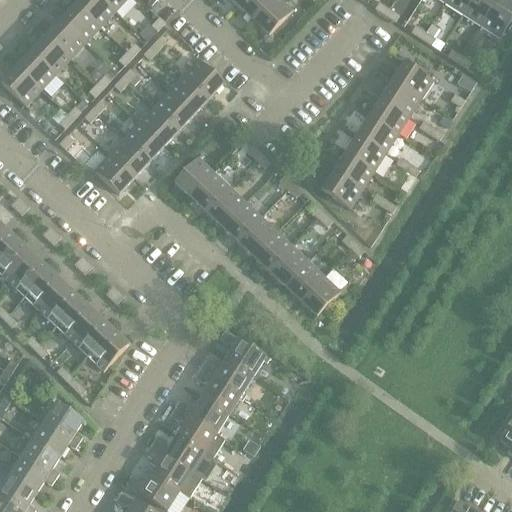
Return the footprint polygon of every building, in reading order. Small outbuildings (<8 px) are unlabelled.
[(116,15),(99,0),(83,0),(76,7),(101,31),(116,15)] [(130,0),(99,0),(116,15),(130,0)] [(246,0),(228,0),(238,9),(246,0)] [(276,0),(246,0),(238,9),(254,24),(276,0)] [(293,14),(278,0),(276,0),(254,24),(270,39),(293,14)] [(474,0),(449,0),(446,6),(464,17),(474,0)] [(500,1),(499,0),(474,0),(464,17),(482,29),(500,1)] [(511,23),(511,8),(500,1),(482,29),(501,41),(511,23)] [(390,13),(380,6),(376,13),(385,19),(390,13)] [(101,31),(76,7),(62,23),(86,47),(101,31)] [(400,19),(390,13),(385,19),(395,26),(400,19)] [(157,35),(166,26),(160,21),(152,29),(157,35)] [(86,47),(62,23),(47,39),(71,62),(86,47)] [(426,36),(416,30),(412,36),(422,43),(426,36)] [(436,42),(426,36),(422,43),(432,49),(436,42)] [(71,62),(47,39),(32,55),(57,78),(71,62)] [(152,49),(158,55),(166,46),(160,41),(152,49)] [(127,55),(133,61),(141,52),(135,46),(127,55)] [(144,58),(150,64),(158,55),(152,49),(144,58)] [(462,59),(452,53),(448,60),(458,66),(462,59)] [(57,78),(32,55),(17,70),(42,94),(57,78)] [(119,64),(125,70),(133,61),(127,55),(119,64)] [(472,66),(462,59),(458,66),(468,73),(472,66)] [(224,87),(199,63),(184,79),(209,103),(224,87)] [(421,103),(434,84),(405,65),(393,84),(421,103)] [(42,94),(17,70),(2,87),(26,110),(42,94)] [(123,80),(129,86),(130,85),(134,89),(141,82),(131,72),(123,80)] [(97,87),(103,93),(112,84),(105,78),(97,87)] [(209,103),(184,79),(169,95),(194,119),(209,103)] [(123,80),(115,89),(121,95),(129,86),(123,80)] [(421,103),(393,84),(381,102),(410,121),(421,103)] [(97,87),(90,95),(96,101),(103,93),(97,87)] [(456,97),(451,104),(462,111),(466,104),(470,98),(460,91),(456,97)] [(194,119),(169,95),(154,111),(179,134),(194,119)] [(410,121),(381,102),(369,120),(398,139),(410,121)] [(93,112),(99,118),(107,109),(101,104),(93,112)] [(82,115),(76,110),(68,118),(74,124),(82,115)] [(179,134),(154,111),(139,126),(164,150),(179,134)] [(85,121),(91,126),(99,118),(93,112),(85,121)] [(74,124),(68,118),(60,127),(65,132),(74,124)] [(398,139),(369,120),(358,139),(386,157),(398,139)] [(424,124),(420,131),(430,138),(434,131),(424,124)] [(222,130),(230,139),(236,133),(227,125),(222,130)] [(164,150),(139,126),(125,142),(150,166),(164,150)] [(430,138),(439,144),(444,138),(434,131),(430,138)] [(66,153),(74,144),(68,139),(60,147),(66,153)] [(386,157),(358,139),(346,157),(375,175),(386,157)] [(150,166),(125,142),(110,158),(135,181),(150,166)] [(262,158),(253,150),(248,155),(257,163),(262,158)] [(375,175),(346,157),(334,175),(363,193),(375,175)] [(135,181),(110,158),(94,174),(119,198),(135,181)] [(257,163),(265,172),(271,166),(262,158),(257,163)] [(215,176),(199,160),(175,186),(191,201),(215,176)] [(401,160),(396,167),(406,174),(411,167),(401,160)] [(406,174),(416,181),(421,174),(411,167),(406,174)] [(363,193),(334,175),(322,194),(351,212),(363,193)] [(231,191),(215,176),(191,201),(207,216),(231,191)] [(293,187),(285,179),(279,185),(288,193),(293,187)] [(302,195),(293,187),(288,193),(297,201),(302,195)] [(247,206),(231,191),(207,216),(223,231),(247,206)] [(377,197),(373,203),(383,210),(387,203),(377,197)] [(25,206),(19,201),(11,209),(17,214),(25,206)] [(383,210),(393,217),(397,210),(387,203),(383,210)] [(17,214),(22,219),(30,211),(25,206),(17,214)] [(262,220),(247,206),(223,231),(238,246),(262,220)] [(316,209),(311,214),(320,222),(325,217),(316,209)] [(320,222),(328,230),(334,225),(325,217),(320,222)] [(278,235),(262,220),(238,246),(254,260),(278,235)] [(0,263),(19,244),(3,229),(0,231),(0,263)] [(57,236),(51,230),(43,239),(49,244),(57,236)] [(294,250),(278,235),(254,260),(270,275),(294,250)] [(49,244),(54,249),(62,241),(57,236),(49,244)] [(356,246),(348,239),(343,244),(351,252),(356,246)] [(35,259),(19,244),(0,263),(0,276),(9,286),(35,259)] [(351,252),(360,260),(365,255),(356,246),(351,252)] [(309,265),(294,250),(270,275),(285,290),(309,265)] [(50,274),(35,259),(9,286),(25,301),(50,274)] [(88,265),(83,260),(75,268),(80,274),(88,265)] [(80,274),(85,279),(93,270),(88,265),(80,274)] [(325,280),(309,265),(285,290),(301,305),(325,280)] [(66,288),(50,274),(25,301),(41,315),(66,288)] [(341,295),(325,280),(301,305),(317,320),(341,295)] [(82,303),(66,288),(41,315),(57,330),(82,303)] [(120,295),(114,290),(106,298),(112,303),(120,295)] [(112,303),(117,308),(125,300),(120,295),(112,303)] [(98,318),(82,303),(57,330),(72,345),(98,318)] [(9,318),(1,310),(0,310),(0,319),(4,323),(9,318)] [(12,331),(18,326),(9,318),(4,323),(12,331)] [(113,333),(98,318),(72,345),(88,360),(113,333)] [(130,348),(113,333),(88,360),(104,375),(130,348)] [(227,362),(254,380),(264,364),(267,366),(270,362),(226,334),(220,343),(228,348),(232,347),(235,349),(227,362)] [(40,348),(32,340),(26,345),(35,353),(40,348)] [(43,361),(48,356),(40,348),(35,353),(43,361)] [(254,380),(227,362),(218,375),(215,374),(214,369),(206,364),(201,373),(245,401),(247,398),(244,396),(254,380)] [(18,367),(12,363),(5,374),(11,378),(18,367)] [(71,378),(63,370),(57,376),(65,384),(71,378)] [(245,401),(201,373),(195,381),(203,386),(207,386),(210,388),(202,401),(229,418),(239,402),(243,404),(245,401)] [(11,378),(5,374),(0,381),(0,385),(4,388),(11,378)] [(81,399),(87,394),(71,378),(65,384),(81,399)] [(19,392),(13,388),(5,400),(11,404),(19,392)] [(11,404),(5,400),(0,408),(0,410),(5,414),(11,404)] [(229,418),(202,401),(193,414),(190,412),(190,408),(181,402),(176,411),(225,442),(221,439),(223,436),(219,434),(229,418)] [(83,441),(76,436),(84,423),(57,405),(44,425),(79,447),(83,441)] [(225,442),(176,411),(170,420),(177,424),(183,424),(186,426),(177,439),(205,456),(213,461),(225,442)] [(79,447),(44,425),(33,443),(61,460),(68,448),(75,453),(79,447)] [(511,425),(500,444),(511,451),(508,456),(511,458),(511,425)] [(205,456),(177,439),(169,452),(166,450),(165,446),(157,441),(151,449),(196,478),(198,474),(195,472),(205,456)] [(61,460),(33,443),(21,461),(56,483),(60,477),(53,473),(61,460)] [(196,478),(151,449),(146,458),(153,462),(150,466),(157,470),(153,477),(180,495),(181,494),(190,500),(202,482),(196,478)] [(56,483),(21,461),(9,479),(37,497),(45,484),(52,489),(56,483)] [(180,495),(153,477),(148,485),(142,481),(140,484),(132,479),(126,488),(163,511),(172,511),(170,511),(180,495)] [(37,497),(9,479),(0,493),(0,498),(21,511),(34,511),(29,509),(37,497)] [(148,511),(122,495),(116,504),(124,510),(128,509),(132,511),(130,511),(148,511)] [(21,511),(0,498),(0,511),(21,511)] [(452,511),(466,511),(468,510),(457,503),(452,511)]
